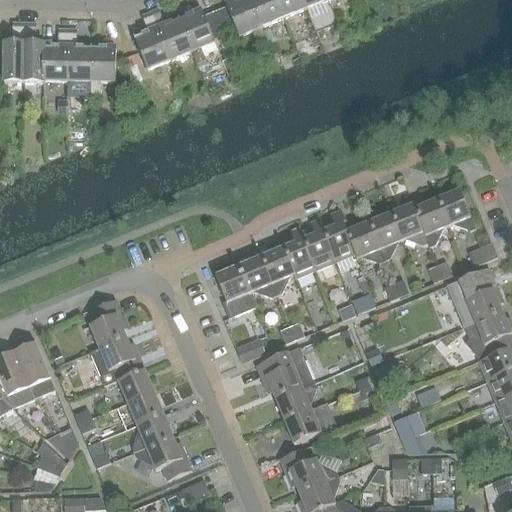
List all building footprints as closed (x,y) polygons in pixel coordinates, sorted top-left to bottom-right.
[(261,30),(248,0),(245,0),(241,2),(240,0),(238,0),(225,6),(226,9),(235,32),(238,39),(252,34),(258,48),(267,45),(261,30)] [(248,0),(261,30),(283,21),(274,0),(248,0)] [(274,0),(283,21),(306,11),(300,0),(274,0)] [(300,0),(306,11),(328,2),(326,0),(300,0)] [(226,9),(215,14),(224,36),(235,32),(226,9)] [(192,54),(179,23),(172,26),(171,23),(164,26),(158,11),(150,15),(170,63),(191,54),(192,54)] [(186,20),(179,23),(192,54),(191,54),(197,69),(207,65),(201,50),(214,45),(213,41),(204,18),(201,11),(185,18),(186,20)] [(215,14),(204,18),(213,41),(224,36),(215,14)] [(170,63),(150,15),(141,18),(148,33),(141,36),(142,38),(134,41),(146,73),(170,63)] [(23,85),(24,26),(12,25),(12,44),(4,44),(4,85),(23,85)] [(43,83),(44,50),(44,45),(35,45),(36,26),(24,26),(23,85),(43,86),(43,83)] [(43,83),(66,84),(67,32),(58,32),(58,48),(50,47),(50,50),(44,50),(43,83)] [(67,32),(66,84),(90,84),(91,51),(83,51),(83,48),(76,48),(76,32),(67,32)] [(275,42),(268,46),(272,57),(280,54),(275,42)] [(91,51),(90,84),(90,100),(100,101),(101,85),(115,85),(115,49),(99,49),(99,51),(91,51)] [(231,58),(228,49),(221,52),(225,61),(231,58)] [(137,67),(138,66),(134,57),(125,61),(129,70),(137,67)] [(223,64),(229,78),(238,74),(232,60),(223,64)] [(65,104),(57,104),(57,116),(65,115),(65,104)] [(452,228),(470,234),(475,232),(459,193),(436,203),(447,229),(452,228)] [(423,235),(428,246),(429,250),(434,248),(443,231),(447,229),(436,203),(415,212),(414,212),(423,234),(423,235)] [(401,243),(405,242),(423,248),(428,246),(423,235),(423,234),(414,212),(415,212),(413,207),(390,217),(401,243)] [(335,229),(324,233),(322,234),(335,266),(336,265),(340,274),(355,268),(351,259),(354,258),(355,257),(346,235),(343,226),(344,225),(340,214),(330,218),(335,229)] [(368,226),(384,264),(389,262),(398,245),(401,243),(390,217),(368,226)] [(315,237),(304,242),(302,242),(315,274),(317,273),(320,282),(335,276),(331,267),(335,266),(322,234),(324,233),(320,222),(310,226),(315,237)] [(356,262),(361,260),(379,266),(384,264),(368,226),(346,235),(355,257),(354,258),(356,262)] [(295,245),(282,251),(293,278),(295,282),(297,281),(301,291),(315,285),(311,275),(315,274),(302,242),(304,242),(300,231),(291,234),(295,245)] [(468,256),(474,270),(497,260),(491,246),(468,256)] [(260,260),(276,298),(281,296),(290,279),(293,278),(282,251),(260,260)] [(249,296),(254,294),(271,300),(276,298),(260,260),(238,269),(249,296)] [(437,269),(443,283),(452,279),(446,265),(437,269)] [(249,296),(238,269),(215,279),(226,304),(222,306),(229,322),(255,311),(249,296)] [(433,287),(443,283),(437,269),(428,273),(433,287)] [(499,307),(503,305),(491,277),(467,287),(472,300),(466,303),(475,325),(502,315),(499,307)] [(403,283),(393,287),(399,301),(409,297),(403,283)] [(399,301),(393,287),(384,290),(390,305),(399,301)] [(122,333),(127,331),(115,303),(91,313),(96,326),(89,329),(99,351),(125,340),(122,333)] [(352,309),(339,315),(343,324),(356,318),(352,309)] [(496,358),(511,350),(511,326),(509,320),(505,322),(502,315),(475,325),(464,330),(469,342),(464,347),(477,361),(478,365),(496,357),(496,358)] [(367,338),(376,334),(372,325),(363,329),(367,338)] [(299,326),(289,330),(295,344),(304,340),(299,326)] [(295,344),(289,330),(280,334),(286,348),(295,344)] [(99,352),(91,355),(104,389),(118,384),(120,383),(145,373),(144,373),(140,362),(133,346),(129,348),(125,340),(99,351),(99,352)] [(242,366),(265,357),(272,354),(266,340),(236,352),(242,366)] [(29,390),(36,387),(36,388),(39,395),(41,399),(55,393),(50,381),(35,345),(13,354),(29,390)] [(478,365),(487,385),(511,374),(511,350),(496,358),(496,357),(478,365)] [(312,382),(312,381),(300,351),(281,359),(256,369),(257,371),(260,378),(268,397),(272,395),(275,401),(302,391),(314,386),(312,382)] [(0,398),(2,401),(1,401),(13,412),(34,403),(34,402),(32,399),(29,390),(13,354),(0,359),(0,398)] [(53,357),(57,367),(64,364),(60,354),(53,357)] [(380,356),(367,361),(370,369),(383,364),(380,356)] [(391,363),(373,371),(378,383),(396,376),(391,363)] [(154,396),(145,373),(120,383),(118,384),(127,407),(154,396)] [(511,374),(487,385),(495,405),(511,398),(511,374)] [(355,385),(359,394),(373,388),(369,379),(355,385)] [(302,391),(275,401),(284,424),(311,413),(310,409),(316,391),(314,386),(302,391)] [(373,388),(359,394),(363,403),(377,398),(373,388)] [(450,388),(438,393),(441,401),(453,396),(450,388)] [(421,409),(439,402),(434,391),(416,398),(421,409)] [(154,396),(127,407),(137,429),(163,418),(154,396)] [(0,419),(13,412),(1,401),(2,401),(0,398),(0,419)] [(504,425),(511,421),(511,398),(495,405),(504,425)] [(321,436),(337,429),(327,407),(323,408),(311,413),(284,424),(294,447),(321,436)] [(88,412),(74,418),(78,427),(92,422),(88,412)] [(394,424),(393,424),(401,444),(419,437),(411,417),(394,424)] [(132,451),(134,456),(173,441),(163,418),(137,429),(138,433),(132,451)] [(92,422),(78,427),(82,437),(96,431),(92,422)] [(71,431),(59,437),(73,457),(78,448),(71,431)] [(363,442),(367,451),(381,446),(377,436),(363,442)] [(59,437),(47,442),(69,462),(69,463),(73,457),(59,437)] [(419,437),(401,444),(406,458),(427,457),(419,437)] [(167,483),(192,473),(180,445),(175,447),(173,441),(134,456),(136,461),(154,470),(155,474),(162,471),(167,483)] [(43,444),(36,455),(63,472),(67,467),(66,466),(43,444)] [(99,445),(87,450),(92,462),(104,457),(99,445)] [(304,452),(279,462),(291,490),(296,488),(299,496),(337,480),(335,475),(318,466),(316,462),(309,465),(304,452)] [(104,457),(92,462),(96,472),(110,466),(106,456),(104,457)] [(63,472),(43,459),(38,471),(59,479),(63,472)] [(431,476),(430,461),(421,462),(421,477),(431,476)] [(441,461),(430,461),(431,476),(441,476),(441,461)] [(392,463),(392,473),(407,472),(407,462),(392,463)] [(384,488),(384,473),(378,472),(378,473),(369,485),(384,488)] [(392,473),(392,483),(407,482),(407,472),(392,473)] [(297,505),(300,511),(320,511),(334,506),(333,503),(339,484),(337,480),(299,496),(302,503),(297,505)] [(34,495),(50,495),(54,487),(54,486),(36,483),(34,495)] [(204,483),(181,492),(188,507),(210,498),(204,483)] [(84,501),(64,501),(64,511),(84,511),(84,501)] [(105,511),(101,501),(84,501),(84,511),(105,511)] [(22,511),(22,502),(12,503),(12,511),(22,511)] [(349,511),(352,509),(343,503),(334,506),(320,511),(349,511)]
